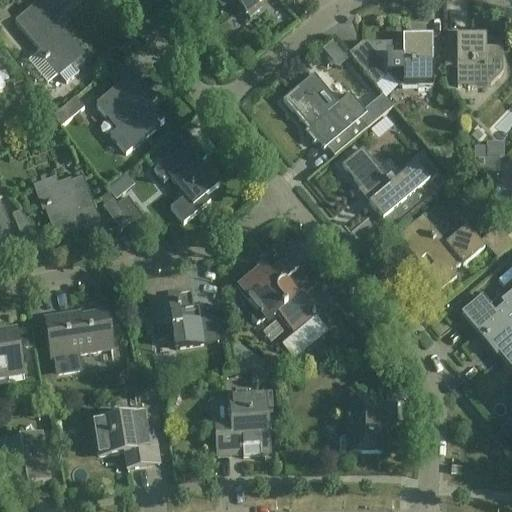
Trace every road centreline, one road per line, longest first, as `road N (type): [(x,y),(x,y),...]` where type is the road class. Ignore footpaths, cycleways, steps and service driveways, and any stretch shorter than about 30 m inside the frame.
road 1 (residential): [(426,511),(424,367),(282,196)]
road 2 (residential): [(0,282),(176,252),(229,235),(282,196)]
road 3 (residential): [(354,0),(209,106)]
road 4 (residential): [(209,106),(120,0)]
